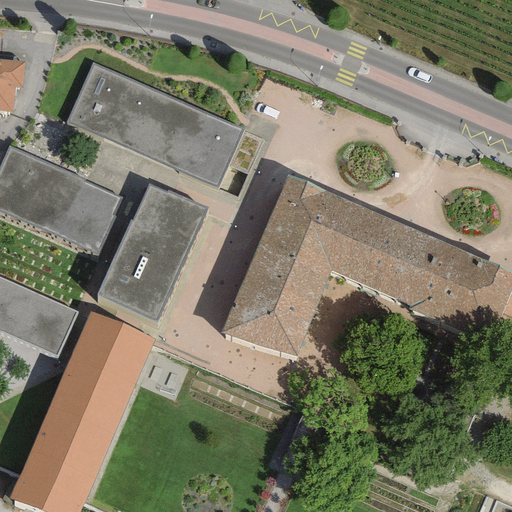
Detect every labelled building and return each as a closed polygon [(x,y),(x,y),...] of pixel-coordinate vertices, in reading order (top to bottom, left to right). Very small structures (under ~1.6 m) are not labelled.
[(244,130),(91,65),(65,125),(218,189),(244,130)] [(22,69),(0,66),(0,119),(10,120),(12,96),(20,97),(22,69)] [(125,199),(6,150),(0,164),(0,224),(97,265),(125,199)] [(511,274),(400,227),(285,178),(222,327),(293,357),(329,274),(489,342),(511,287),(511,274)] [(209,213),(145,185),(97,293),(161,321),(209,213)] [(77,313),(0,278),(0,332),(56,358),(77,313)] [(81,511),(155,340),(88,311),(7,500),(34,511),(81,511)]
